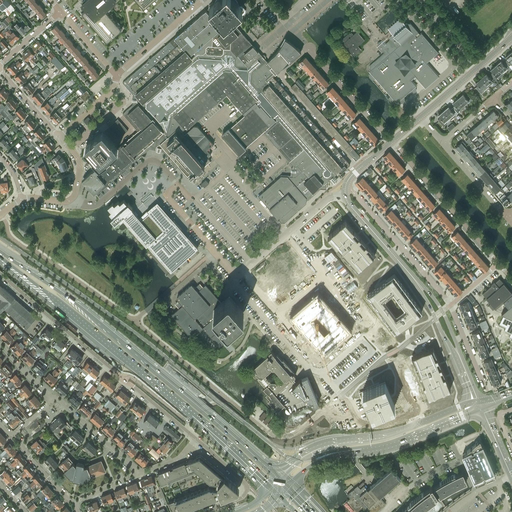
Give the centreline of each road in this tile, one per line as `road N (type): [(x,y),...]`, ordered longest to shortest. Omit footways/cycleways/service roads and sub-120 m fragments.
road 1 (primary): [(278,478),(79,306),(0,251)]
road 2 (primary): [(0,258),(270,488)]
road 3 (tertiary): [(272,445),(0,238)]
road 4 (residential): [(0,274),(195,438)]
road 5 (residential): [(213,250),(168,197),(177,185),(157,162),(144,163),(97,203),(72,199)]
road 6 (tertiary): [(479,403),(312,451)]
road 7 (residential): [(391,367),(284,235)]
road 8 (residential): [(358,169),(276,75),(307,48)]
road 9 (residential): [(392,141),(497,263)]
road 10 (tertiary): [(330,456),(394,444),(479,403)]
road 11 (residential): [(392,141),(307,48)]
